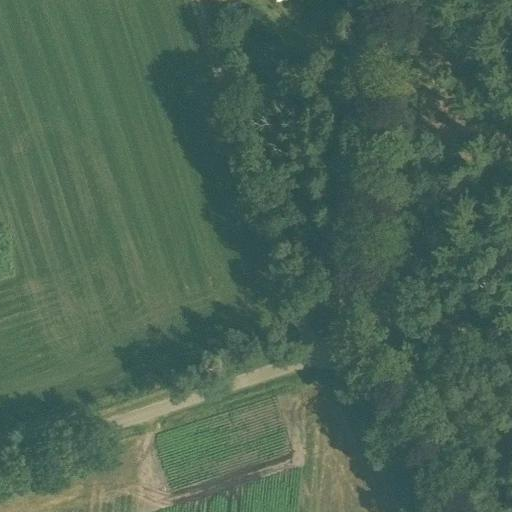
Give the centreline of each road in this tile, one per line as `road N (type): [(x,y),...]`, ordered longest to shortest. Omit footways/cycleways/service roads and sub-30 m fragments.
road 1 (track): [(309,357),(196,0)]
road 2 (unclassified): [(0,462),(349,343)]
road 3 (unclassified): [(349,343),(382,0)]
road 4 (unclassified): [(441,511),(349,343)]
road 5 (track): [(349,343),(417,328),(511,333)]
road 6 (track): [(417,328),(511,252)]
